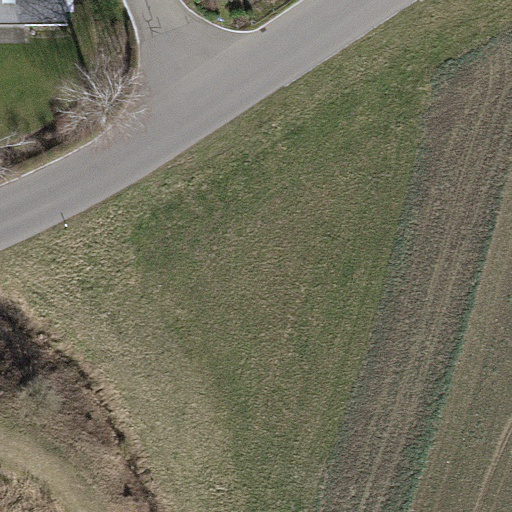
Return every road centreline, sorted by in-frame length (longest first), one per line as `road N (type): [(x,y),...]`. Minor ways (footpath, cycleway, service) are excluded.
road 1 (tertiary): [(0,222),(225,99)]
road 2 (tertiary): [(225,99),(378,0)]
road 3 (residential): [(225,99),(159,15),(157,0)]
